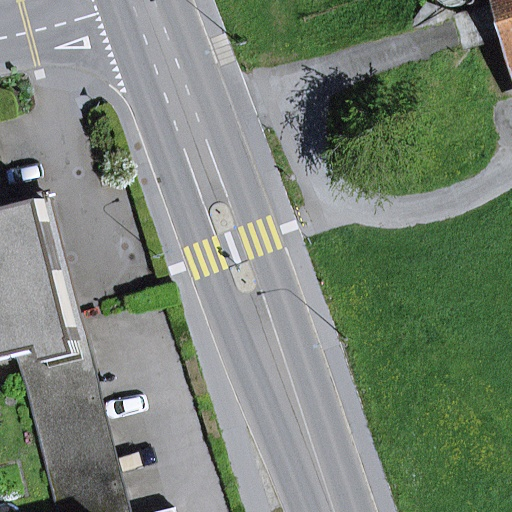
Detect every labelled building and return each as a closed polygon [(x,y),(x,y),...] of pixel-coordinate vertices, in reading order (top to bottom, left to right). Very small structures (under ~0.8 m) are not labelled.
[(511,0),(501,0),(511,36),(511,0)] [(132,511),(52,191),(1,204),(4,214),(45,203),(43,207),(65,296),(68,295),(79,339),(109,457),(123,511),(132,511)] [(43,207),(45,203),(4,214),(0,214),(0,358),(18,354),(26,352),(79,339),(68,295),(65,296),(43,207)] [(28,362),(20,364),(48,472),(109,457),(79,339),(26,352),(28,362)] [(20,364),(28,362),(26,352),(18,354),(20,364)] [(123,511),(109,457),(48,472),(57,511),(123,511)]
